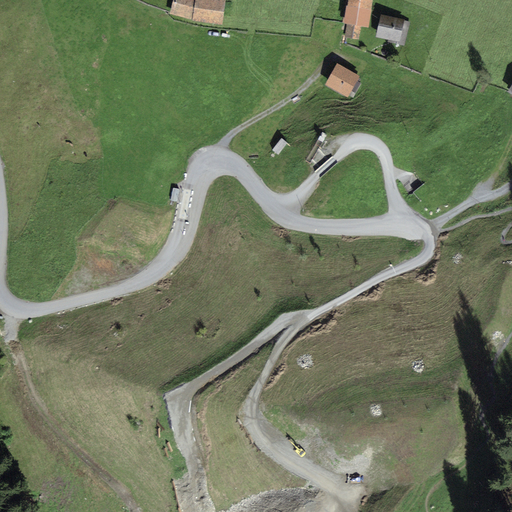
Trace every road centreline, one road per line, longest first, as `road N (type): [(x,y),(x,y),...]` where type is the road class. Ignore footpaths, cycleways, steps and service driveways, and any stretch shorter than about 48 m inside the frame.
road 1 (track): [(511,184),(413,232),(294,221),(270,208),(240,171),(216,165),(203,173),(185,242),(162,272),(33,309),(0,296)]
road 2 (track): [(413,232),(422,255),(415,265),(297,323),(282,343),(250,409),(264,448),(284,467)]
road 3 (track): [(400,228),(378,146),(354,141),(270,208)]
road 4 (track): [(349,59),(329,61),(297,92),(232,132),(208,168)]
